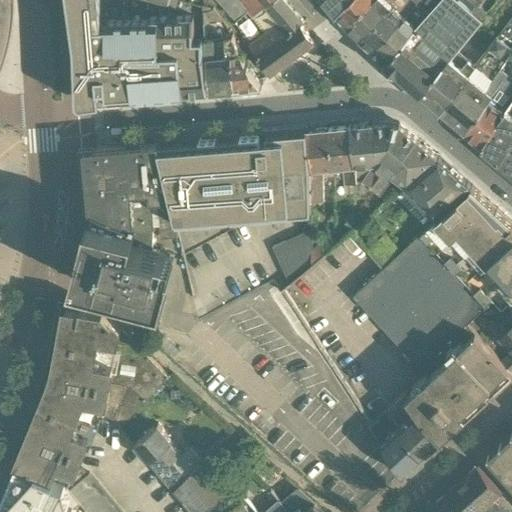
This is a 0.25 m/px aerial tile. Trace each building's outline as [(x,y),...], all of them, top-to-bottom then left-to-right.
[(82,104),(83,104),(101,101),(101,100),(210,91),(205,38),(195,38),(194,16),(107,19),(107,24),(96,24),(94,0),(68,0),(75,48),(76,98),(77,99),(77,101),(78,102),(79,103),(81,104),(82,104)] [(169,0),(168,4),(166,4),(166,5),(165,7),(175,10),(177,0),(169,0)] [(254,15),(239,0),(216,0),(240,26),(252,15),(253,16),(254,15)] [(268,7),(275,0),(239,0),(254,15),(264,5),(265,7),(267,6),(268,7)] [(265,7),(278,22),(279,23),(273,27),(273,28),(250,45),(270,73),(314,41),(301,24),(304,22),(284,0),(275,0),(268,7),(267,6),(265,7)] [(328,0),(338,9),(346,0),(328,0)] [(349,0),(336,14),(346,26),(372,0),(349,0)] [(360,39),(396,0),(372,0),(346,26),(347,27),(360,39)] [(396,0),(360,39),(373,51),(416,0),(396,0)] [(385,62),(440,0),(416,0),(373,51),(385,62)] [(420,94),(457,50),(467,38),(487,13),(471,0),(440,0),(385,62),(420,94)] [(226,56),(225,36),(222,36),(222,31),(217,31),(216,22),(216,11),(214,8),(203,5),(204,23),(205,38),(210,91),(235,89),(231,55),(226,56)] [(511,16),(475,66),(469,74),(471,75),(440,111),(460,128),(487,90),(501,69),(511,52),(511,16)] [(251,69),(232,35),(225,36),(226,56),(231,55),(235,89),(262,86),(262,85),(250,69),(251,69)] [(467,38),(457,50),(420,94),(440,111),(471,75),(469,74),(475,66),(469,60),(479,48),(467,38)] [(511,101),(511,78),(501,69),(487,90),(460,128),(481,145),(502,116),(511,101)] [(511,101),(502,116),(481,145),(500,161),(511,140),(511,101)] [(391,182),(392,175),(393,172),(420,141),(400,124),(392,122),(373,123),(376,171),(381,176),(372,188),(382,194),(391,182)] [(373,123),(349,126),(356,183),(356,187),(361,186),(370,191),(372,188),(381,176),(376,171),(373,123)] [(356,183),(349,126),(328,128),(331,166),(332,166),(341,165),(344,185),(356,183)] [(309,130),(312,201),(323,200),(322,176),(333,175),(332,166),(331,166),(328,128),(309,130)] [(158,143),(176,223),(312,211),(312,201),(309,130),(158,143)] [(511,140),(500,161),(511,171),(511,140)] [(393,172),(392,175),(407,185),(440,158),(420,141),(393,172)] [(176,223),(158,143),(91,149),(90,150),(88,151),(87,152),(86,153),(86,154),(85,155),(85,156),(85,157),(89,210),(94,211),(91,221),(87,219),(71,281),(163,304),(172,268),(164,266),(167,253),(152,249),(153,229),(154,229),(150,204),(156,204),(160,228),(177,226),(176,223)] [(397,193),(423,224),(427,227),(474,187),(470,183),(440,158),(407,185),(397,193)] [(361,186),(356,187),(357,194),(368,194),(370,191),(361,186)] [(411,357),(405,362),(420,378),(473,329),(467,321),(492,299),(501,309),(507,303),(511,298),(511,221),(474,187),(427,227),(401,250),(382,266),(351,292),(411,357)] [(284,271),(289,282),(312,264),(312,250),(312,228),(273,246),(284,271)] [(401,250),(385,233),(366,249),(382,266),(401,250)] [(169,376),(104,310),(81,306),(66,307),(56,366),(52,379),(32,427),(17,463),(65,483),(71,489),(88,475),(85,471),(75,467),(78,459),(82,460),(86,451),(82,450),(85,441),(87,442),(91,443),(103,413),(114,418),(121,425),(169,376)] [(500,360),(511,374),(511,321),(497,335),(511,350),(500,360)] [(443,438),(458,424),(511,374),(500,360),(473,329),(420,378),(414,384),(417,387),(407,395),(417,409),(416,410),(443,438)] [(407,418),(398,427),(424,455),(443,438),(416,410),(417,409),(407,395),(405,392),(396,401),(407,418)] [(379,416),(372,423),(370,425),(381,442),(403,475),(424,455),(398,427),(390,433),(379,416)] [(133,444),(138,450),(173,491),(186,478),(173,462),(182,455),(171,443),(173,441),(159,425),(133,444)] [(511,483),(511,434),(487,457),(511,483)] [(227,446),(237,457),(248,446),(238,436),(227,446)] [(210,456),(220,468),(230,459),(222,450),(220,447),(210,456)] [(191,474),(224,511),(257,511),(249,501),(210,456),(191,474)] [(75,511),(65,483),(17,463),(0,504),(0,511),(75,511)] [(462,479),(491,511),(509,511),(497,499),(504,493),(479,464),(462,479)] [(79,499),(98,483),(90,473),(88,475),(71,489),(79,499)] [(190,511),(224,511),(191,474),(186,478),(173,491),(190,511)] [(491,511),(462,479),(447,493),(463,511),(491,511)] [(87,509),(106,492),(98,483),(79,499),(87,509)] [(304,511),(302,511),(324,511),(316,502),(299,487),(289,497),(304,511)] [(89,511),(101,511),(114,502),(106,492),(87,509),(89,511)] [(463,511),(447,493),(430,508),(433,511),(463,511)] [(262,511),(290,511),(278,499),(262,511)] [(121,511),(122,511),(114,502),(101,511),(121,511)]
